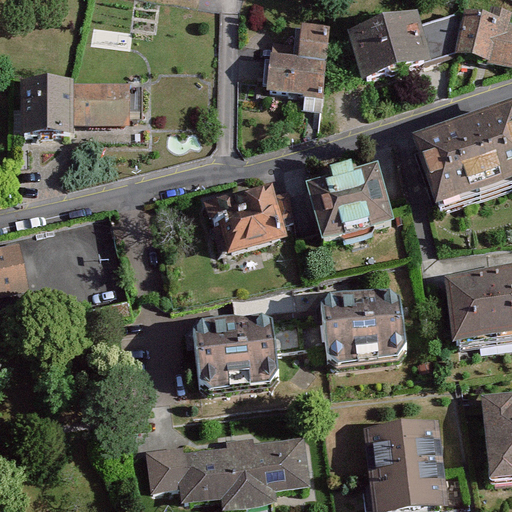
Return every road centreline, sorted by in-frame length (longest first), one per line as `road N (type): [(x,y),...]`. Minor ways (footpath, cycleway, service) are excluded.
road 1 (residential): [(0,226),(402,131),(511,91)]
road 2 (unknown): [(130,197),(161,319),(353,281)]
